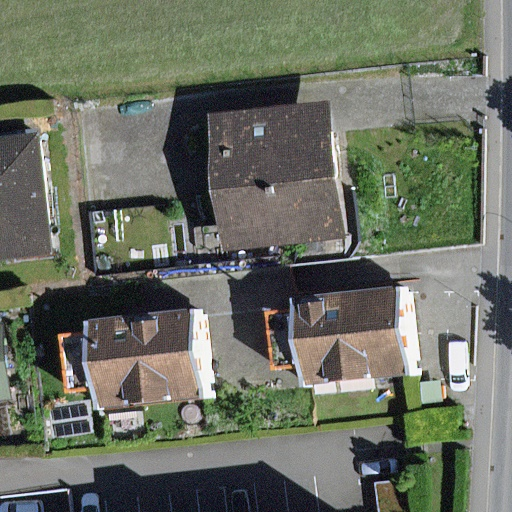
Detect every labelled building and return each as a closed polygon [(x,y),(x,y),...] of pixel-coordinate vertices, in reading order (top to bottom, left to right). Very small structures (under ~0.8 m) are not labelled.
[(353,103),(206,117),(220,260),(367,246),(353,103)] [(50,135),(0,140),(0,275),(64,269),(50,135)] [(424,283),(284,300),(296,401),(436,384),(424,283)] [(214,302),(77,318),(89,421),(226,406),(214,302)] [(28,318),(0,321),(0,406),(37,403),(28,318)]
